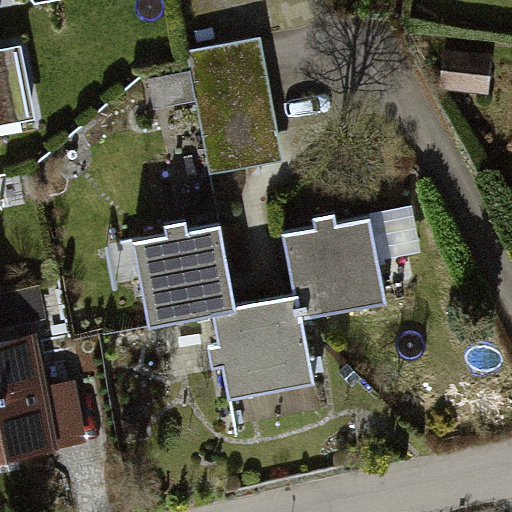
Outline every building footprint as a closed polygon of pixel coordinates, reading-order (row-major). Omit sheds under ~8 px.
[(260,31),(186,44),(208,169),(282,157),(260,31)] [(439,83),(485,87),(488,51),(442,47),(439,83)] [(155,223),(125,228),(140,313),(205,302),(210,331),(200,333),(204,355),(214,353),(221,394),(308,379),(296,311),(382,296),(365,204),(331,209),(329,196),(305,200),(308,214),(275,219),(286,282),(230,292),(216,212),(182,218),(179,204),(152,208),(155,223)] [(415,196),(380,203),(390,252),(425,245),(415,196)] [(27,321),(0,326),(0,450),(83,436),(71,373),(37,379),(27,321)]
